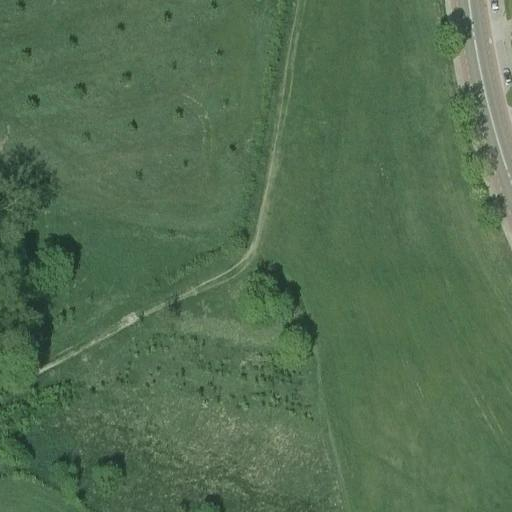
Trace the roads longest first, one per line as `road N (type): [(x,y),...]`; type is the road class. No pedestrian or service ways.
road 1 (track): [(0,386),(217,279),(244,256),(256,230),(298,0)]
road 2 (secondary): [(511,185),(468,0)]
